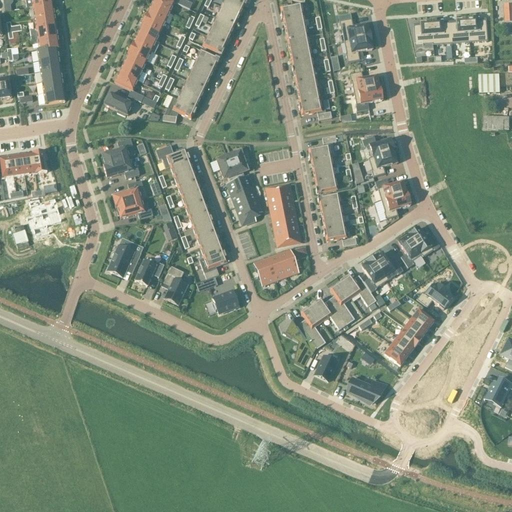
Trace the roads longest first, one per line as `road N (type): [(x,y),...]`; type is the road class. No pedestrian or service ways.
road 1 (residential): [(397,470),(377,479),(55,339)]
road 2 (residential): [(262,2),(197,141),(259,315)]
road 3 (residential): [(318,275),(262,2)]
road 4 (residential): [(426,207),(402,127),(385,0)]
road 5 (residential): [(80,279),(209,339),(230,336),(259,315)]
road 6 (residential): [(259,315),(289,385),(393,427)]
road 7 (residential): [(481,287),(398,398),(393,427)]
road 8 (residential): [(80,279),(96,230),(70,127)]
road 9 (residential): [(70,127),(125,0)]
road 10 (residential): [(452,423),(511,302)]
road 11 (residential): [(426,207),(318,275)]
